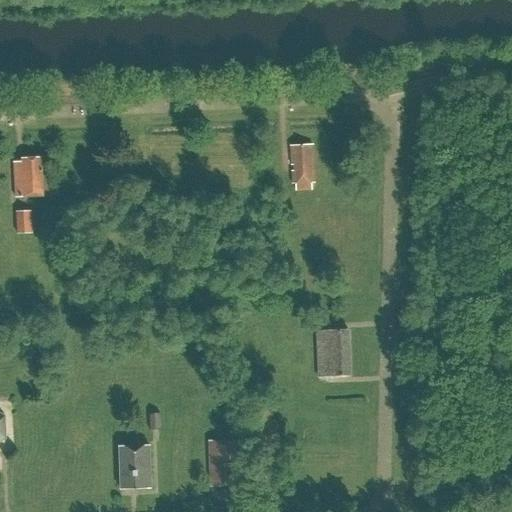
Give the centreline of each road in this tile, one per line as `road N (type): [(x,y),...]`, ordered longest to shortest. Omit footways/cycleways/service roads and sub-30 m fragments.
road 1 (residential): [(381,511),(392,120),(384,104)]
road 2 (residential): [(0,115),(367,96),(384,104)]
road 3 (track): [(135,108),(142,260)]
